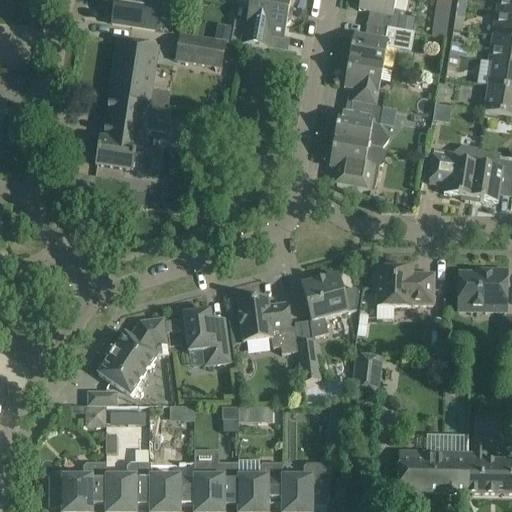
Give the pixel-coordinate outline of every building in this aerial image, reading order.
[(112,27),(132,30),(155,33),(159,5),(150,3),(150,0),(107,0),(106,12),(114,13),(112,27)] [(238,0),(237,8),(249,10),(292,18),(293,13),(290,8),(291,0),(238,0)] [(369,14),(367,26),(397,32),(400,14),(393,12),(395,0),(360,0),(358,12),(369,14)] [(442,0),(437,0),(431,39),(445,41),(451,1),(442,0)] [(511,0),(498,0),(496,13),(511,15),(511,0)] [(463,21),(465,8),(457,6),(455,20),(463,21)] [(291,23),(292,18),(249,10),(246,26),(234,23),(229,50),(268,57),(272,40),(284,42),(286,26),(291,23)] [(511,15),(496,13),(492,38),(511,40),(511,15)] [(345,58),(345,63),(382,70),(386,49),(411,53),(414,36),(397,33),(397,32),(367,26),(364,39),(353,37),(349,58),(345,58)] [(176,63),(221,71),(225,45),(180,37),(176,63)] [(511,40),(492,38),(489,63),(511,66),(511,40)] [(118,43),(109,102),(149,108),(150,98),(158,49),(138,46),(118,43)] [(450,45),(449,56),(466,59),(468,48),(450,45)] [(466,60),(466,59),(449,56),(446,70),(455,72),(457,59),(466,60)] [(354,93),(352,105),(382,110),(386,92),(379,91),(382,70),(345,63),(343,68),(347,69),(343,91),(354,93)] [(480,63),(476,87),(488,89),(511,92),(511,66),(489,63),(488,64),(480,63)] [(438,87),(436,100),(445,101),(447,88),(438,87)] [(511,92),(488,89),(484,114),(511,118),(511,92)] [(142,149),(145,133),(165,136),(166,130),(167,130),(167,126),(169,127),(170,117),(169,117),(170,113),(167,112),(167,111),(109,102),(103,142),(99,141),(95,167),(133,173),(136,153),(136,148),(142,149)] [(331,136),(330,142),(383,151),(389,143),(379,129),(382,110),(352,105),(349,117),(339,115),(335,137),(331,136)] [(383,151),(330,142),(329,147),(333,148),(329,169),(339,171),(337,187),(374,194),(379,169),(384,167),(386,157),(382,152),(383,151)] [(464,204),(470,205),(476,166),(478,151),(463,149),(454,156),(434,152),(429,183),(445,186),(443,196),(465,200),(464,204)] [(476,166),(470,205),(475,206),(476,202),(498,205),(499,194),(511,196),(511,164),(498,163),(497,170),(476,166)] [(127,195),(126,207),(143,209),(144,197),(127,195)] [(433,308),(434,277),(400,276),(400,273),(401,273),(401,272),(378,271),(378,274),(373,274),(373,289),(377,289),(377,309),(411,310),(411,308),(433,308)] [(459,277),(459,297),(458,314),(506,315),(506,293),(507,273),(486,273),(486,277),(459,277)] [(302,287),(307,307),(311,324),(309,324),(312,341),(328,337),(324,321),(347,316),(356,314),(359,294),(355,291),(342,294),(337,278),(302,287)] [(243,345),(271,342),(273,351),(281,350),(282,358),(297,355),(295,336),(290,337),(289,333),(291,332),(287,307),(268,309),(267,300),(237,304),(240,324),(240,329),(241,329),(243,345)] [(183,318),(186,338),(188,355),(203,353),(205,368),(229,365),(226,337),(212,339),(209,315),(183,318)] [(511,321),(503,321),(501,350),(505,350),(505,357),(511,357),(511,321)] [(150,368),(154,362),(169,360),(166,338),(165,327),(164,322),(140,325),(130,340),(125,337),(114,353),(109,360),(98,377),(130,398),(137,388),(151,368),(150,368)] [(181,325),(165,327),(166,338),(182,336),(181,325)] [(297,347),(302,385),(320,382),(315,345),(297,347)] [(355,358),(354,372),(381,375),(382,360),(355,358)] [(88,395),(88,410),(104,410),(116,410),(116,395),(88,395)] [(350,400),(348,411),(356,412),(357,401),(350,400)] [(88,410),(83,410),(83,418),(83,425),(91,433),(104,433),(104,410),(88,410)] [(181,410),(181,424),(194,424),(194,410),(181,410)] [(256,426),(257,410),(238,410),(238,425),(256,426)] [(237,411),(222,412),(222,423),(237,423),(237,411)] [(330,411),(328,431),(344,432),(346,412),(330,411)] [(145,427),(145,415),(127,415),(127,427),(145,427)] [(459,456),(458,496),(511,497),(511,463),(485,463),(485,441),(500,442),(502,420),(476,417),(474,440),(473,457),(459,456)] [(398,495),(458,496),(459,456),(399,455),(398,495)] [(128,511),(129,508),(150,508),(150,466),(130,465),(127,469),(127,479),(106,478),(106,508),(105,511),(128,511)] [(106,508),(106,478),(106,466),(86,466),(83,470),(83,479),(62,479),(62,480),(50,480),(50,511),(62,511),(61,511),(85,511),(85,508),(92,508),(106,508)] [(150,508),(149,511),(172,511),(173,508),(180,508),(194,508),(194,479),(194,466),(174,466),(171,469),(171,479),(150,479),(150,508)] [(238,508),(238,479),(238,466),(218,466),(215,469),(215,479),(194,479),(194,508),(193,511),(216,511),(217,508),(224,508),(238,508)] [(282,508),(282,479),(282,466),(262,466),(259,470),(259,479),(238,479),(238,508),(237,511),(260,511),(261,508),(268,508),(282,508)] [(304,511),(305,508),(327,508),(333,466),(306,466),(303,470),(303,479),(282,479),(282,508),(281,511),(304,511)]
